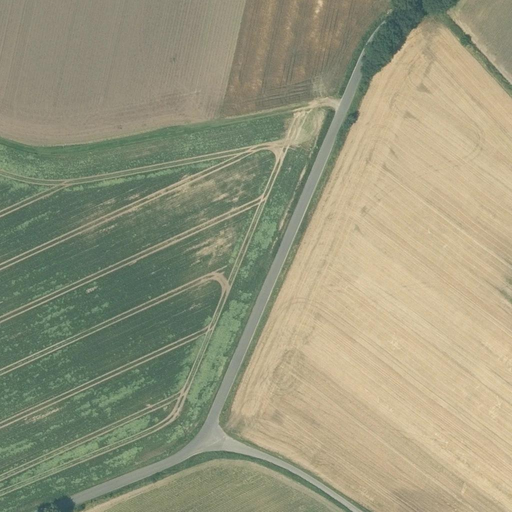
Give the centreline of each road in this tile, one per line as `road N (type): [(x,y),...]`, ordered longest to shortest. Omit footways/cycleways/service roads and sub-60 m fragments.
road 1 (unclassified): [(424,0),(393,21),(363,62),(206,436)]
road 2 (unclassified): [(206,436),(184,457),(45,511)]
road 3 (unclassified): [(356,511),(305,475),(206,436)]
